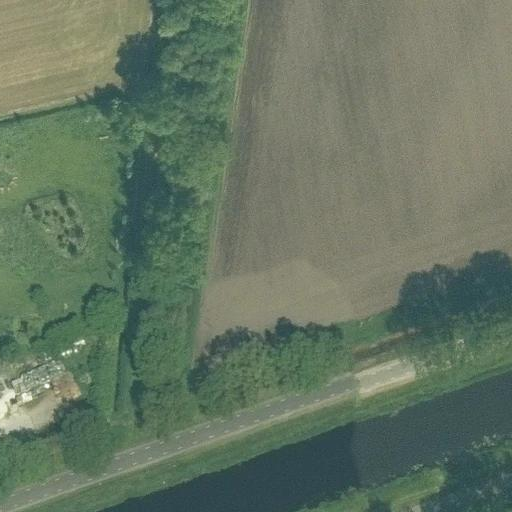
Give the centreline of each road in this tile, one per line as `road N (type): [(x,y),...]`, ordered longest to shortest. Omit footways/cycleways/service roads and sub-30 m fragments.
road 1 (unclassified): [(0,510),(511,331)]
road 2 (track): [(192,0),(127,465)]
